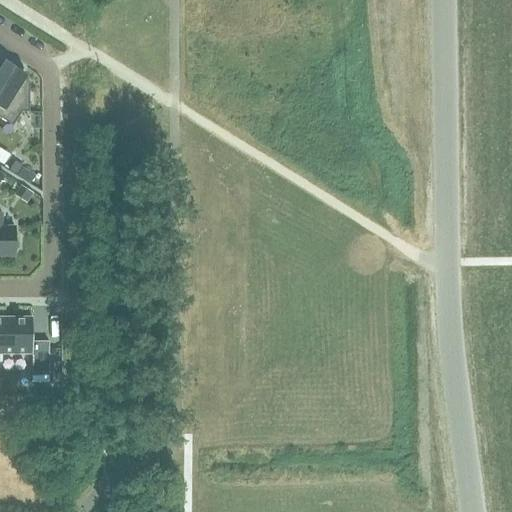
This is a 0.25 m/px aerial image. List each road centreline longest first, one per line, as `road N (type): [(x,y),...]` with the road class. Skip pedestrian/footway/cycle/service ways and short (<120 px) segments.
road 1 (tertiary): [(472,511),(447,263),(444,0)]
road 2 (residential): [(0,38),(44,66),(52,84),(50,283)]
